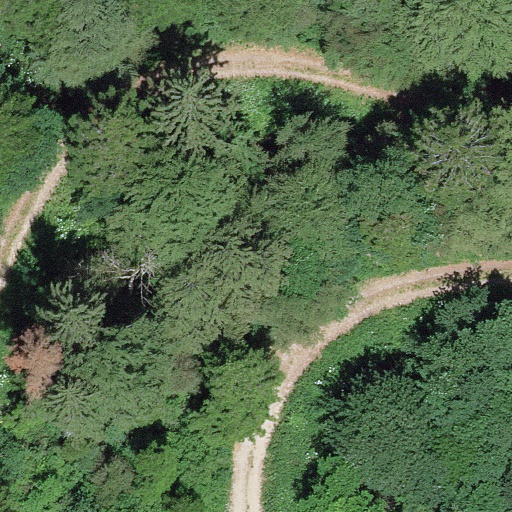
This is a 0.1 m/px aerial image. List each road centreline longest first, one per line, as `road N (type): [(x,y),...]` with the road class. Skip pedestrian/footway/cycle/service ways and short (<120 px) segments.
road 1 (track): [(511,112),(259,67),(204,69),(153,85),(108,117),(44,197),(0,290)]
road 2 (track): [(511,269),(459,274),(333,310),(274,369),(232,491),(237,511)]
